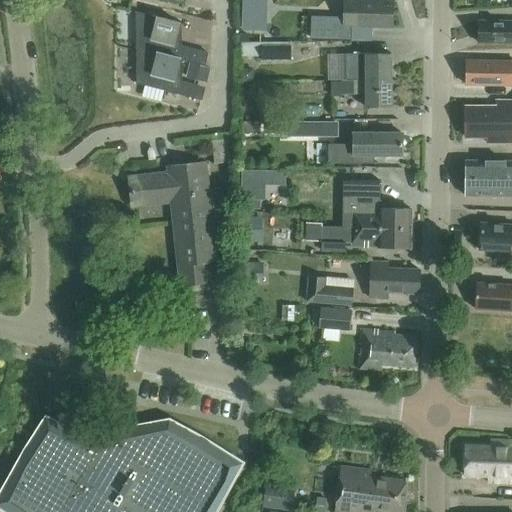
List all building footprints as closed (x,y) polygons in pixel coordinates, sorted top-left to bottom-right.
[(352,25),(359,26),(392,27),(393,0),(343,0),(342,24),(318,24),(317,37),(351,38),(352,25)] [(136,47),(206,66),(206,65),(205,65),(208,53),(174,44),(179,24),(184,25),(184,24),(135,12),(135,13),(137,13),(137,47),(136,47)] [(478,41),(511,40),(511,21),(479,21),(478,41)] [(291,45),(262,45),(262,60),(291,60),(291,45)] [(206,66),(136,47),(135,48),(138,49),(138,83),(136,82),(136,83),(203,101),(203,99),(182,94),(182,82),(174,80),(180,60),(206,66)] [(342,81),(392,81),(392,52),(366,52),(366,54),(346,54),(346,80),(342,80),(342,81)] [(511,76),(511,60),(467,59),(466,83),(501,84),(501,76),(511,76)] [(190,63),(186,78),(207,83),(211,68),(190,63)] [(354,82),(366,82),(366,106),(392,106),(392,81),(342,81),(342,95),(354,95),(354,82)] [(259,84),(248,84),(249,96),(260,96),(259,84)] [(496,105),(488,105),(466,105),(466,136),(498,136),(498,142),(511,142),(511,98),(496,99),(496,105)] [(336,122),(316,122),(316,136),(336,136),(336,122)] [(293,128),(292,142),(310,142),(311,129),(293,128)] [(374,162),(374,155),(402,155),(402,133),(353,133),(353,139),(350,139),(350,144),(333,144),(333,145),(337,145),(336,162),(330,162),(330,163),(377,163),(377,162),(374,162)] [(212,140),(215,164),(230,163),(228,138),(212,140)] [(0,186),(11,185),(7,158),(0,158),(0,186)] [(510,172),(511,172),(511,160),(466,160),(465,178),(510,178),(510,172)] [(133,206),(173,202),(174,201),(173,193),(177,193),(177,194),(207,191),(207,190),(208,190),(205,164),(169,168),(169,173),(130,177),(133,206)] [(510,178),(465,178),(465,194),(511,194),(511,172),(510,172),(510,178)] [(295,177),(257,177),(257,206),(279,206),(279,203),(295,203),(295,177)] [(222,188),(208,190),(207,190),(207,191),(177,194),(177,193),(173,193),(174,201),(173,202),(182,285),(209,282),(208,267),(202,267),(202,262),(215,261),(210,215),(224,213),(222,188)] [(351,208),(350,226),(350,227),(411,228),(411,208),(378,207),(378,208),(351,208)] [(240,216),(238,241),(261,242),(263,217),(240,216)] [(511,251),(511,224),(480,222),(479,249),(511,251)] [(411,248),(411,228),(350,227),(350,226),(322,226),(321,252),(346,252),(346,244),(350,244),(350,246),(377,247),(377,248),(411,248)] [(419,293),(420,269),(389,267),(389,263),(372,262),(371,296),(388,297),(388,291),(419,293)] [(306,302),(352,306),(353,287),(326,285),(327,277),(308,276),(306,302)] [(475,308),(511,310),(511,286),(511,285),(476,282),(475,308)] [(352,309),(321,307),(319,328),(350,331),(352,309)] [(414,367),(417,333),(361,329),(358,368),(380,370),(381,365),(414,367)] [(47,421),(0,500),(0,504),(13,511),(210,511),(239,464),(169,423),(84,442),(47,421)] [(511,444),(511,445),(511,440),(490,439),(490,445),(465,444),(464,475),(488,476),(488,484),(511,484),(511,444)] [(387,511),(405,511),(407,479),(372,475),(373,470),(341,466),(336,511),(345,511),(367,511),(368,510),(387,511)]
